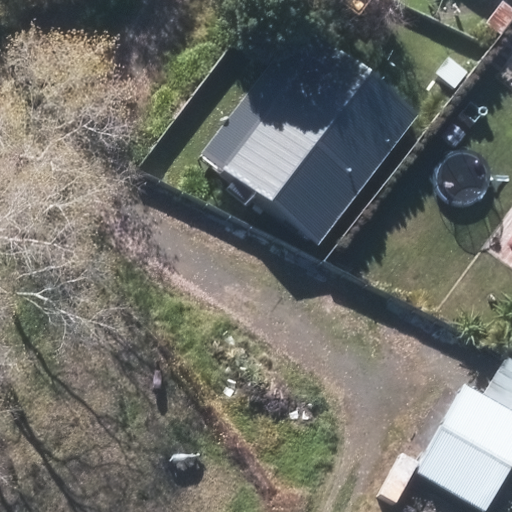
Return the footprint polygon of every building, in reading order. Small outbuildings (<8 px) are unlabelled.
[(200,160),(317,249),(414,119),(297,31),(200,160)] [(385,231),(408,246),(418,232),(397,215),(385,231)] [(357,271),(382,281),(393,258),(370,246),(357,271)] [(465,333),(511,353),(511,352),(511,278),(506,275),(465,333)] [(414,477),(480,511),(486,511),(511,463),(511,367),(501,362),(481,399),(461,389),(414,477)] [(393,506),(411,473),(427,444),(394,427),(361,488),(393,506)]
